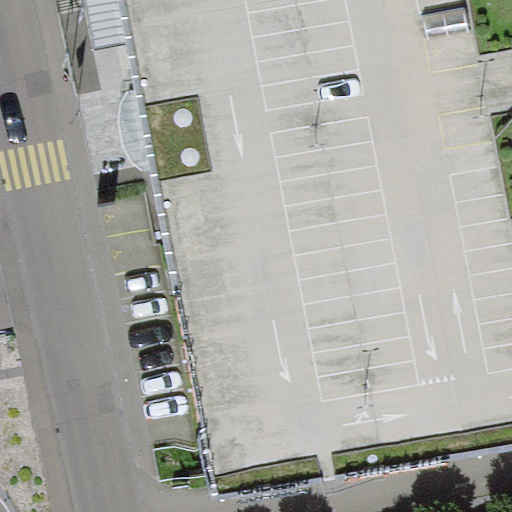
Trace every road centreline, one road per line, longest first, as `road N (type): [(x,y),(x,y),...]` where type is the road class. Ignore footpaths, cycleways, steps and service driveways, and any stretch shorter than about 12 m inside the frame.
road 1 (unclassified): [(97,511),(0,95)]
road 2 (unknown): [(384,0),(455,364)]
